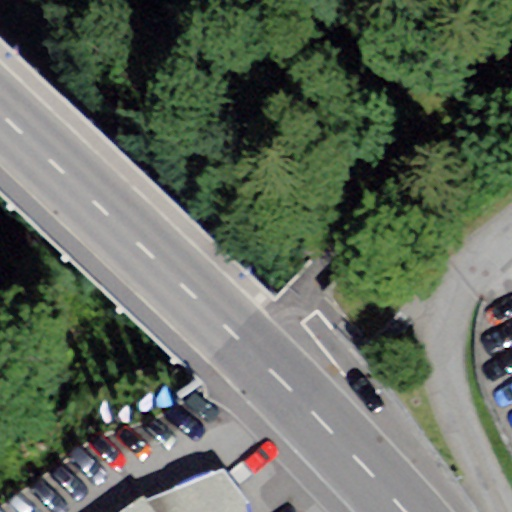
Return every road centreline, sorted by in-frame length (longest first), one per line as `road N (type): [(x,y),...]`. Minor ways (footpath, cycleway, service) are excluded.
road 1 (secondary): [(0,117),(234,336),(365,474)]
road 2 (track): [(272,375),(311,279),(363,200),(411,149),(511,72)]
road 3 (residential): [(505,511),(457,418),(447,343),(461,273),(511,226)]
